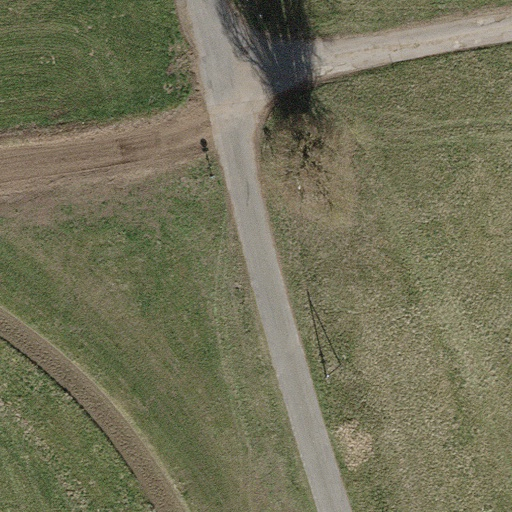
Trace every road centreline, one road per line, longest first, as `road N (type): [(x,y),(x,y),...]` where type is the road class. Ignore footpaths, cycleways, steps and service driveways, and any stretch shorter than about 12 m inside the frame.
road 1 (track): [(224,72),(267,275),(336,511)]
road 2 (unknown): [(0,172),(230,122)]
